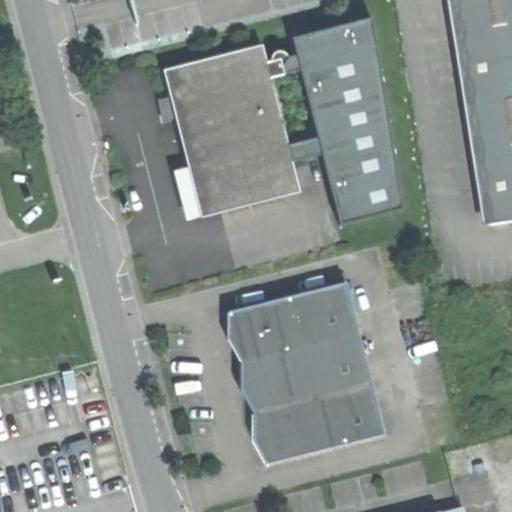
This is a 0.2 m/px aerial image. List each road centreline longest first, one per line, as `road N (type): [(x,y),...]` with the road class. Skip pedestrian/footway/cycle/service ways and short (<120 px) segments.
road 1 (tertiary): [(172,511),(32,0)]
road 2 (unknown): [(189,300),(343,264),(358,271),(368,291),(399,396),(403,417),(384,443),(234,481)]
road 3 (unknown): [(402,0),(443,213),(459,235),(511,245)]
road 4 (unknown): [(189,300),(234,481)]
